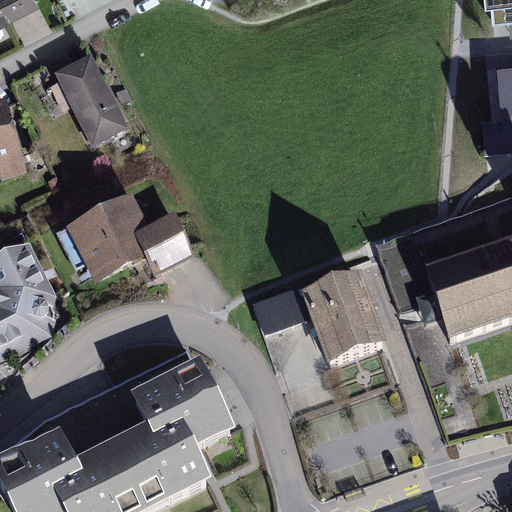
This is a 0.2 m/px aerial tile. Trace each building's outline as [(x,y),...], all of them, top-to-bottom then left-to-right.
[(0,0),(0,28),(39,9),(34,0),(0,0)] [(511,0),(483,0),(484,11),(490,11),(492,26),(510,24),(511,23),(511,0)] [(91,70),(55,89),(57,92),(51,96),(63,119),(69,116),(92,160),(129,140),(120,122),(123,121),(106,89),(102,90),(91,70)] [(483,137),(486,166),(511,163),(511,90),(499,92),(503,135),(483,137)] [(8,111),(0,113),(0,179),(2,186),(28,178),(8,111)] [(107,215),(57,242),(76,278),(85,273),(96,294),(145,267),(154,283),(194,262),(176,229),(151,242),(132,207),(109,218),(107,215)] [(0,367),(51,340),(56,326),(49,325),(49,316),(56,317),(57,307),(29,257),(0,270),(0,367)] [(511,260),(427,288),(449,357),(511,337),(511,260)] [(361,290),(302,312),(308,329),(328,382),(387,360),(361,290)] [(296,298),(253,314),(265,345),(308,329),(302,312),(296,298)] [(60,455),(0,485),(0,509),(1,511),(198,511),(213,505),(196,471),(234,452),(200,385),(131,419),(147,450),(76,486),(60,455)]
